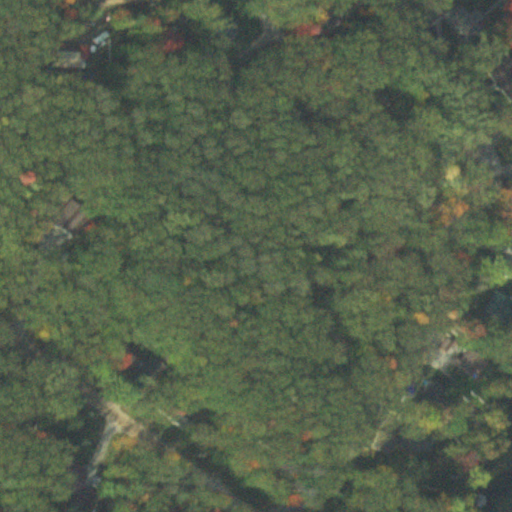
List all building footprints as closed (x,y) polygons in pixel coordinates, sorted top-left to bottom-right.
[(487,18),(478,10),(473,16),(463,7),(450,22),(469,39),(487,18)] [(224,50),(235,24),(223,19),(213,45),(224,50)] [(181,54),(181,30),(154,30),(154,54),(181,54)] [(62,233),(78,217),(69,208),(53,224),(62,233)] [(456,328),(473,337),(481,322),(464,313),(456,328)] [(447,390),(433,381),(418,403),(443,421),(452,408),(440,400),(447,390)] [(373,449),(394,458),(397,449),(425,461),(434,442),(404,429),(401,434),(383,426),(373,449)] [(81,503),(98,484),(75,463),(58,482),(81,503)] [(402,496),(415,496),(415,479),(402,479),(402,496)]
